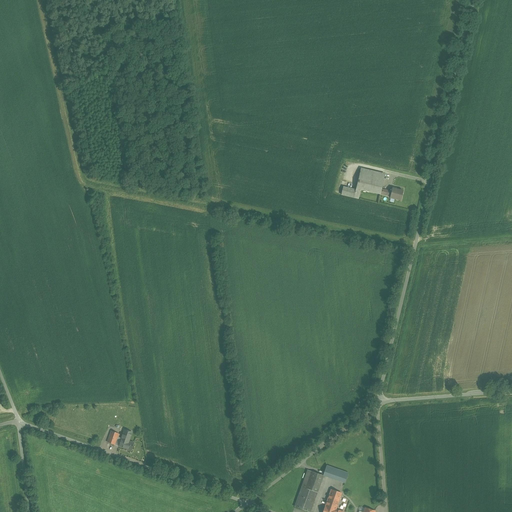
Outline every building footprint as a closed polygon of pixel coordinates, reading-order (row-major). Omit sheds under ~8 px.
[(384,177),(360,172),(356,190),(343,187),(341,195),(358,199),(361,190),(390,197),(391,191),(381,189),(384,177)] [(403,191),(392,189),(391,191),(390,197),(390,198),(401,200),(403,191)] [(118,433),(112,431),(108,442),(114,445),(118,433)] [(130,433),(124,431),(119,447),(131,451),(134,443),(127,440),(130,433)] [(308,470),(302,487),(306,489),(312,472),(308,470)] [(323,476),(312,472),(306,489),(317,493),(323,476)] [(306,489),(302,487),(295,507),(309,511),(310,511),(317,493),(306,489)] [(341,494),(331,490),(326,506),(335,510),(335,509),(341,494)]
